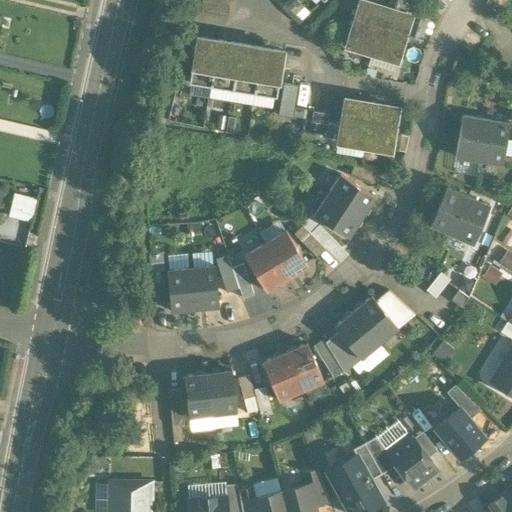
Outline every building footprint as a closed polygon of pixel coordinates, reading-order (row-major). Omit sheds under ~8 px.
[(384,8),(358,0),(345,43),(371,52),(384,8)] [(228,5),(201,1),(199,12),(227,17),(229,5),(228,5)] [(411,16),(384,8),(371,52),(398,60),(411,16)] [(423,34),(415,31),(413,38),(421,41),(423,34)] [(218,40),(196,36),(188,82),(210,86),(218,40)] [(239,44),(218,40),(210,86),(232,89),(239,44)] [(261,47),(239,44),(232,89),(253,93),(261,47)] [(414,48),(407,45),(402,61),(409,63),(414,48)] [(283,51),(261,47),(253,93),(275,97),(283,51)] [(189,66),(182,64),(178,80),(185,82),(189,66)] [(297,86),(283,83),(278,115),(292,117),(297,86)] [(371,104),(343,99),(336,140),(364,145),(371,104)] [(398,109),(371,104),(364,145),(391,150),(398,109)] [(456,115),(446,113),(444,126),(454,127),(456,115)] [(235,118),(227,116),(225,132),(232,133),(235,118)] [(485,120),(461,116),(454,156),(478,160),(485,120)] [(508,124),(485,120),(478,160),(501,164),(508,124)] [(334,123),(327,122),(324,137),(332,139),(334,123)] [(407,136),(400,134),(397,150),(404,151),(407,136)] [(375,172),(354,163),(350,175),(370,183),(375,172)] [(374,197),(339,174),(326,194),(361,217),(374,197)] [(467,197),(445,187),(429,225),(451,234),(467,197)] [(17,190),(9,214),(33,221),(40,196),(17,190)] [(361,217),(326,194),(313,214),(348,237),(361,217)] [(489,206),(467,197),(451,234),(472,244),(489,206)] [(324,248),(301,225),(293,233),(315,257),(324,248)] [(494,229),(485,226),(479,240),(487,244),(494,229)] [(306,266),(285,230),(264,243),(286,279),(292,275),(306,266)] [(264,243),(244,255),(266,291),(286,279),(264,243)] [(501,265),(511,269),(511,250),(508,248),(501,265)] [(227,255),(215,259),(222,281),(234,277),(227,255)] [(243,264),(231,268),(242,298),(253,295),(243,264)] [(214,265),(190,267),(194,309),(218,307),(214,265)] [(190,267),(166,269),(170,311),(194,309),(190,267)] [(440,272),(425,291),(435,298),(449,280),(440,272)] [(163,282),(151,283),(153,305),(160,304),(165,304),(163,282)] [(414,314),(388,290),(375,301),(397,328),(414,314)] [(468,298),(458,291),(451,300),(461,307),(468,298)] [(370,296),(352,311),(379,343),(397,328),(375,301),(370,296)] [(352,311),(333,326),(338,331),(360,359),(379,343),(352,311)] [(511,326),(507,323),(506,323),(500,332),(511,340),(511,326)] [(360,359),(338,331),(324,342),(343,372),(360,359)] [(306,343),(284,352),(300,391),(322,381),(306,343)] [(336,363),(324,343),(314,349),(327,369),(336,363)] [(511,349),(491,382),(511,395),(511,349)] [(284,352),(262,361),(278,400),(300,391),(284,352)] [(336,363),(327,369),(332,376),(341,371),(336,363)] [(231,370),(207,373),(212,414),(236,411),(231,370)] [(207,373),(183,375),(188,417),(212,414),(207,373)] [(248,375),(237,378),(243,399),(254,396),(248,375)] [(480,410),(454,384),(446,392),(458,407),(459,407),(469,419),(480,410)] [(264,386),(253,389),(259,412),(270,409),(264,386)] [(180,389),(168,390),(171,426),(183,425),(180,389)] [(458,407),(434,427),(458,457),(483,436),(469,419),(459,407),(458,407)] [(436,450),(422,431),(412,438),(427,457),(436,450)] [(412,438),(408,433),(386,451),(413,487),(436,469),(427,457),(412,438)] [(381,474),(363,442),(352,449),(355,454),(356,453),(370,479),(381,474)] [(355,454),(329,468),(341,490),(338,492),(349,511),(359,511),(382,500),(370,479),(356,453),(355,454)] [(329,502),(316,468),(302,472),(305,484),(307,484),(313,506),(329,502)] [(302,472),(277,479),(280,491),(305,484),(302,472)] [(255,498),(280,491),(277,479),(252,486),(255,498)] [(149,511),(150,481),(110,480),(109,511),(149,511)] [(237,483),(224,484),(225,496),(226,511),(241,511),(238,489),(237,483)] [(305,484),(280,491),(285,511),(314,511),(313,506),(307,484),(305,484)] [(252,486),(238,489),(241,511),(256,511),(253,498),(255,498),(252,486)] [(255,498),(253,498),(256,511),(285,511),(280,491),(255,498)] [(511,511),(511,501),(506,493),(483,508),(485,511),(511,511)] [(225,496),(187,500),(188,511),(226,511),(225,496)]
